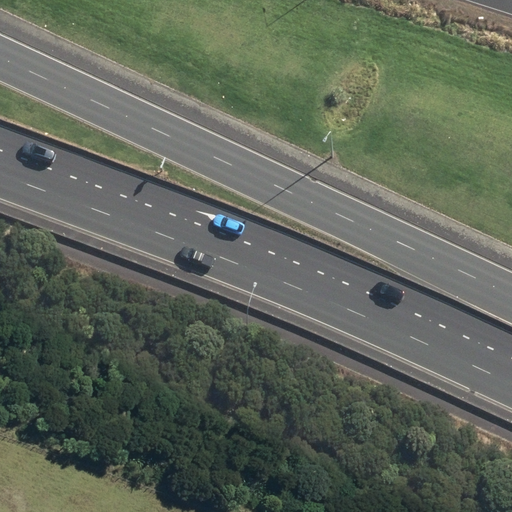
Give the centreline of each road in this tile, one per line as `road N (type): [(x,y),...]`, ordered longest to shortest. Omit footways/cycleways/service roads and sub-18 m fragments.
road 1 (primary): [(0,56),(511,293)]
road 2 (primary): [(511,371),(232,248),(0,162)]
